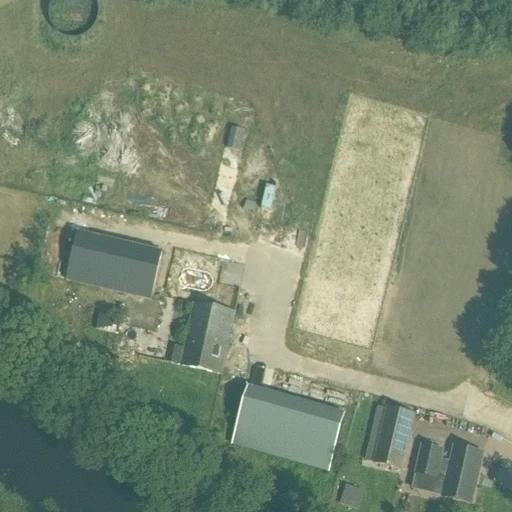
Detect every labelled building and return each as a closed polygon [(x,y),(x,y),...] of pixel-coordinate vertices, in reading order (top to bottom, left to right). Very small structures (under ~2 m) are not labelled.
[(336,32),(189,0),(115,0),(103,60),(319,107),(336,32)] [(326,344),(370,352),(421,90),(342,74),(296,315),(331,322),(326,344)] [(74,199),(250,232),(269,130),(101,99),(87,176),(79,175),(74,199)] [(475,144),(440,334),(475,341),(510,150),(475,144)] [(280,220),(289,160),(265,157),(256,216),(280,220)] [(426,186),(401,311),(416,314),(421,290),(420,290),(424,273),(414,271),(417,257),(435,261),(449,190),(426,186)] [(66,281),(152,300),(162,251),(78,232),(66,281)] [(36,269),(49,272),(56,237),(43,235),(36,269)] [(172,363),(220,374),(234,313),(195,305),(185,349),(176,347),(172,363)] [(101,313),(96,331),(118,336),(123,318),(101,313)] [(329,475),(345,417),(248,390),(232,448),(329,475)] [(375,464),(403,471),(416,417),(388,410),(375,464)] [(418,473),(436,477),(437,475),(448,478),(444,496),(472,502),(483,455),(455,449),(451,466),(439,463),(442,452),(424,447),(418,473)] [(341,482),(338,493),(355,497),(358,485),(341,482)]
